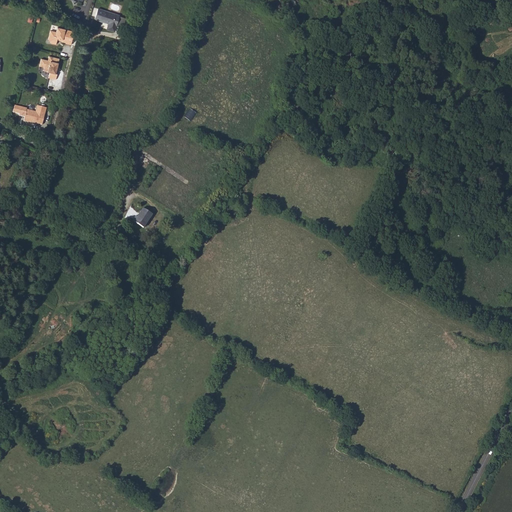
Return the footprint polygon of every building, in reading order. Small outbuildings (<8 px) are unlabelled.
[(118,16),(97,10),(94,20),(108,24),(106,30),(113,32),(118,16)] [(65,42),(71,43),(74,30),(56,26),(55,31),(49,30),(47,38),(50,42),(55,43),(56,38),(57,37),(62,38),(61,39),(61,40),(66,41),(65,42)] [(58,65),(60,57),(50,55),(48,59),(42,57),(40,65),(44,66),(49,68),(48,71),(50,72),(49,77),(56,79),(58,73),(56,73),(57,67),(56,67),(57,65),(58,65)] [(42,125),(47,108),(37,106),(36,112),(27,110),(24,121),(29,122),(42,125)] [(192,121),(196,112),(189,108),(184,117),(192,121)] [(13,120),(11,124),(23,130),(25,125),(13,120)] [(142,227),(150,214),(140,208),(135,216),(134,215),(131,220),(142,227)]
